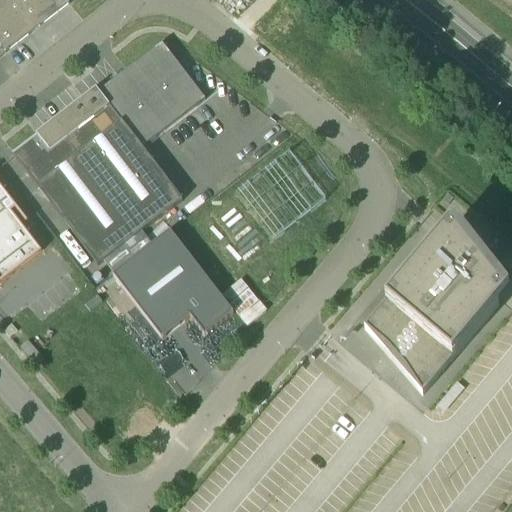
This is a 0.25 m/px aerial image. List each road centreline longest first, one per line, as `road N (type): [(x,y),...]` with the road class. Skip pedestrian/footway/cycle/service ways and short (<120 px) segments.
road 1 (residential): [(166,0),(298,93),(361,155),(383,206),(363,242),(132,511)]
road 2 (residential): [(0,372),(123,511)]
road 3 (residential): [(0,101),(136,0)]
road 4 (tertiary): [(511,88),(403,0)]
